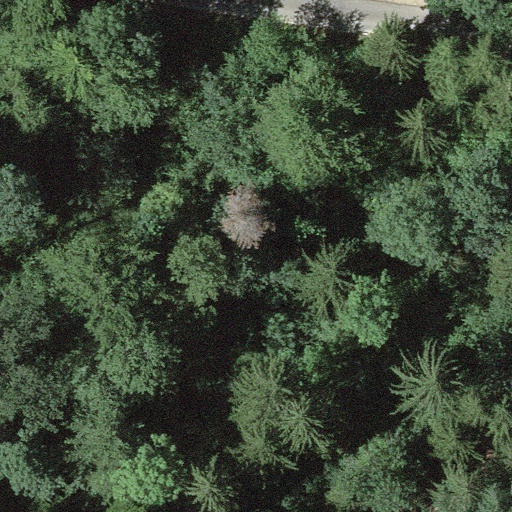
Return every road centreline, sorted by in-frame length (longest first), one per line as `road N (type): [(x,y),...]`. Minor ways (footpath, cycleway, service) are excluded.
road 1 (unclassified): [(252,0),(511,35)]
road 2 (track): [(511,444),(400,511)]
